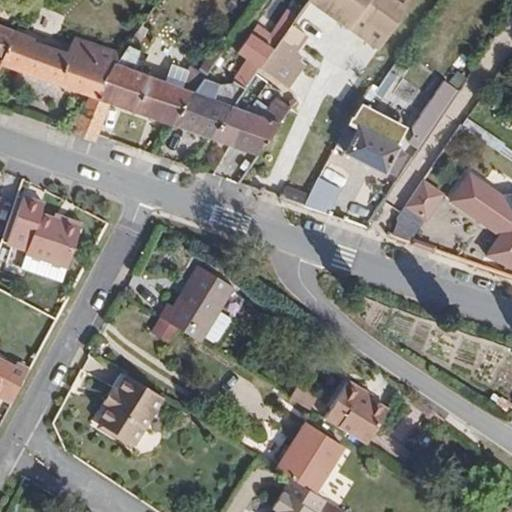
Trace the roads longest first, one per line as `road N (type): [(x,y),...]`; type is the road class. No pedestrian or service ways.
road 1 (residential): [(295,242),(299,275),(330,312),(511,442)]
road 2 (residential): [(23,432),(145,192)]
road 3 (tertiary): [(511,315),(295,242)]
road 4 (tertiary): [(295,242),(145,192)]
road 5 (tertiary): [(145,192),(0,140)]
road 6 (residential): [(23,432),(119,511)]
